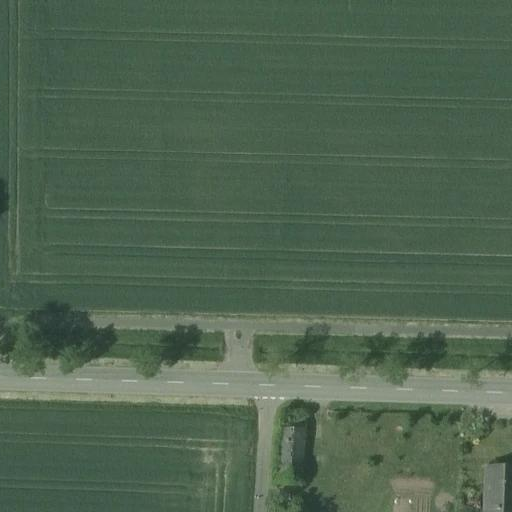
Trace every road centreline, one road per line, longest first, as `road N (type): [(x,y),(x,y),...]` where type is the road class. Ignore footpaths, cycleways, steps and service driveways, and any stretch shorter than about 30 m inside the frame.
road 1 (tertiary): [(0,379),(269,388)]
road 2 (tertiary): [(269,388),(511,395)]
road 3 (residential): [(269,388),(261,511)]
